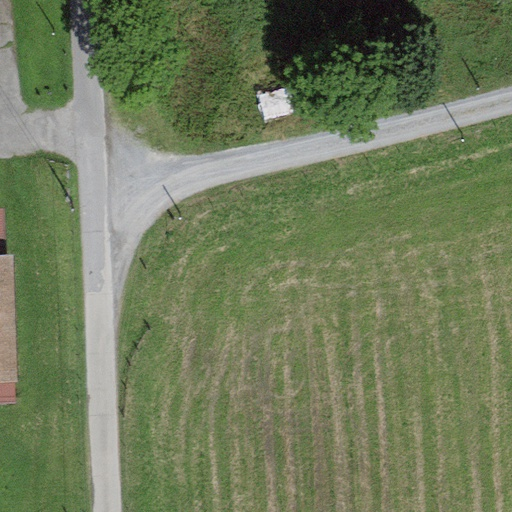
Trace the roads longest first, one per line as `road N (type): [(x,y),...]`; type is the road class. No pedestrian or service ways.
road 1 (unclassified): [(95,0),(120,511)]
road 2 (track): [(110,202),(299,164),(511,103)]
